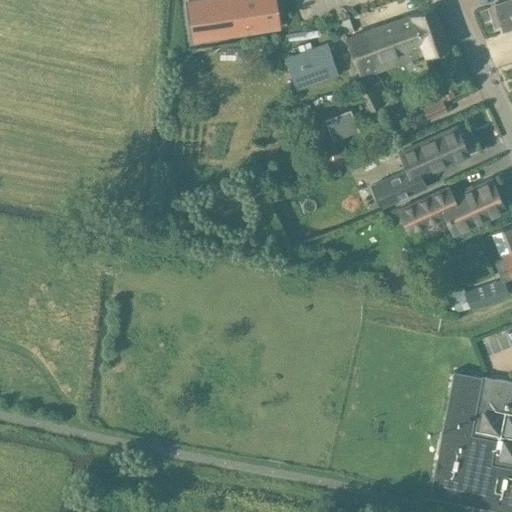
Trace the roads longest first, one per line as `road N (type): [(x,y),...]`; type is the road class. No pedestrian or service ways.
road 1 (track): [(511,302),(442,325),(51,233)]
road 2 (tertiary): [(511,133),(452,0)]
